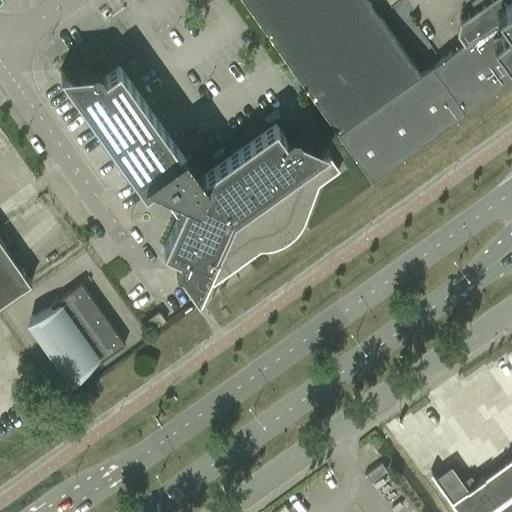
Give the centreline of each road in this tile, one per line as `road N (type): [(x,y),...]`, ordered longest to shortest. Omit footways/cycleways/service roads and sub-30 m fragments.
road 1 (secondary): [(511,190),(63,511)]
road 2 (secondary): [(146,511),(511,250)]
road 3 (unclassified): [(223,511),(511,311)]
road 4 (unclassified): [(128,251),(0,69)]
